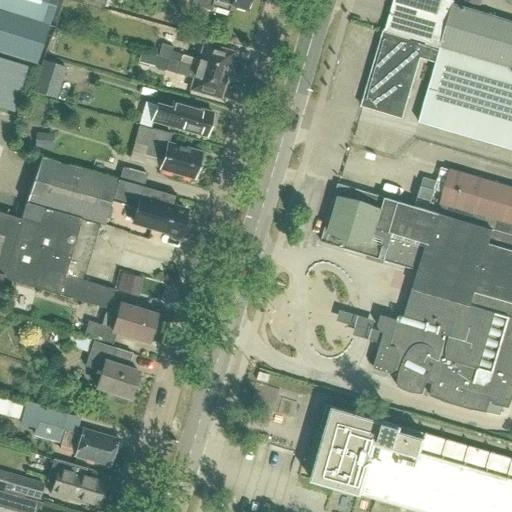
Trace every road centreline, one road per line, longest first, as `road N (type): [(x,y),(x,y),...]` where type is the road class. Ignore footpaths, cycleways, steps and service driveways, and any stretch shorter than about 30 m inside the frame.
road 1 (secondary): [(171,511),(322,0)]
road 2 (residential): [(286,0),(135,511)]
